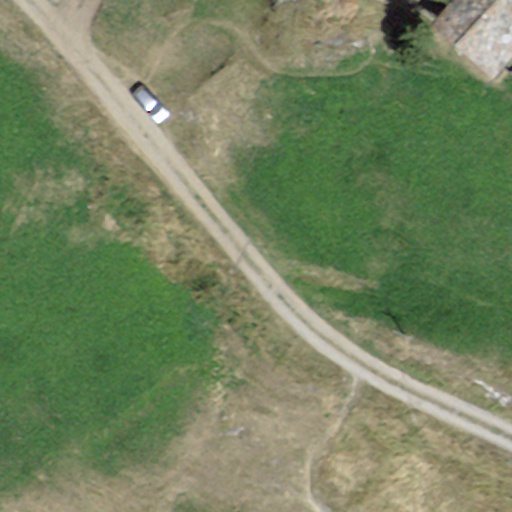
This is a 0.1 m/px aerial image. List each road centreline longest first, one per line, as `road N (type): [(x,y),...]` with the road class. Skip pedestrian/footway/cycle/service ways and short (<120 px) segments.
road 1 (track): [(58,32),(280,301),(358,374)]
road 2 (track): [(358,374),(511,446)]
